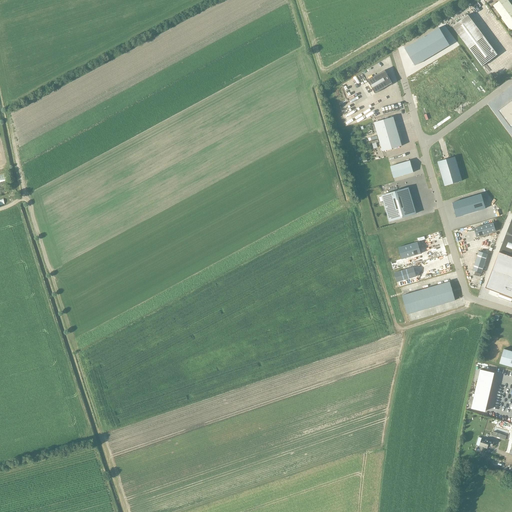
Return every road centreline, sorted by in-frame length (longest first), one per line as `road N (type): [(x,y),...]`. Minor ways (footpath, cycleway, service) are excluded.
road 1 (unclassified): [(422,143),(467,297),(511,311)]
road 2 (track): [(314,88),(460,0)]
road 3 (track): [(468,298),(462,309),(396,328),(372,249)]
